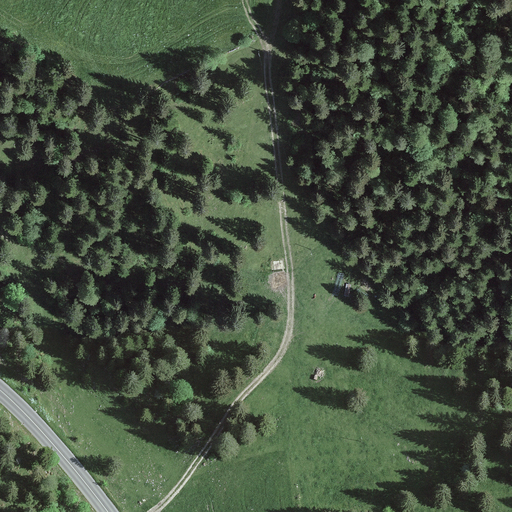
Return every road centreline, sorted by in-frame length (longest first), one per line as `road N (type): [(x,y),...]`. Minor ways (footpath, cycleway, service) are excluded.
road 1 (track): [(151,511),(164,506),(284,343),(292,275),(269,98),(277,0)]
road 2 (secondary): [(0,392),(107,511)]
